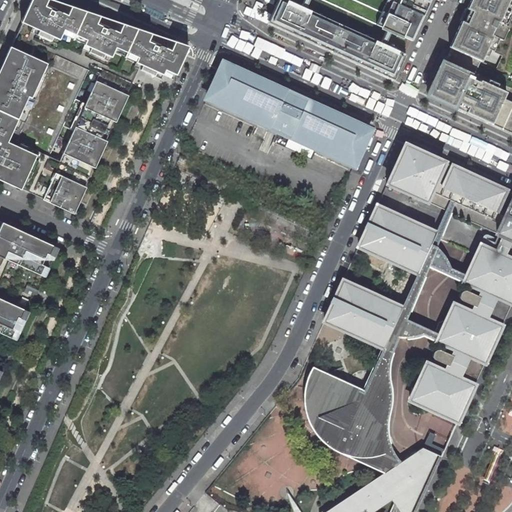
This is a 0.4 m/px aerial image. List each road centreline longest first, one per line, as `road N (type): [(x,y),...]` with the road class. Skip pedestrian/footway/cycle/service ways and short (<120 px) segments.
road 1 (unclassified): [(450,0),(281,370),(165,511)]
road 2 (unclassified): [(0,505),(114,253)]
road 3 (unclassified): [(114,253),(215,30)]
road 4 (unknown): [(79,237),(0,418)]
road 5 (unclassified): [(0,201),(114,253)]
